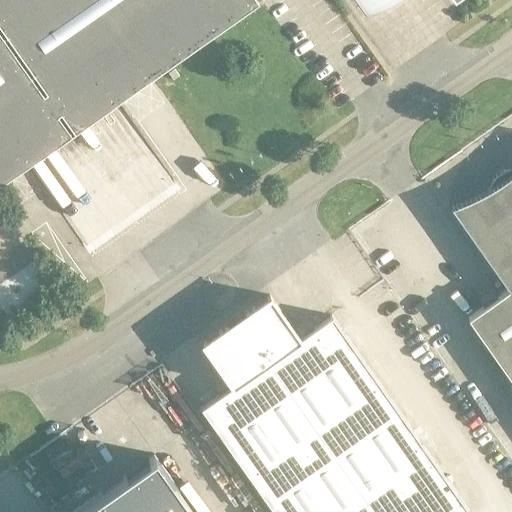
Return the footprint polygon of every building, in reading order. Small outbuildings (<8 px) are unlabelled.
[(0,0),(0,181),(256,0),(0,0)] [(473,196),(450,205),(508,287),(467,316),(511,379),(511,165),(511,166),(507,167),(504,168),(501,169),(498,171),(496,174),(494,176),(492,179),(490,182),(488,185),(487,188),(473,196)] [(247,314),(238,320),(320,437),(385,391),(331,313),(299,336),(269,293),(244,311),(247,314)] [(320,437),(238,320),(229,327),(226,323),(202,341),(232,383),(200,405),(254,483),(320,437)] [(465,511),(469,510),(385,391),(320,437),(254,483),(274,511),(465,511)] [(195,511),(153,452),(100,490),(68,511),(195,511)]
